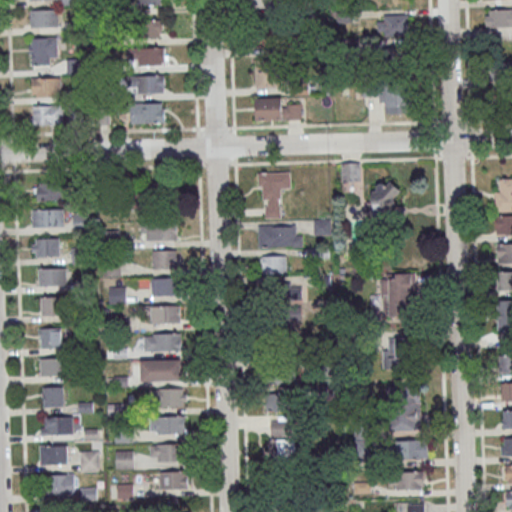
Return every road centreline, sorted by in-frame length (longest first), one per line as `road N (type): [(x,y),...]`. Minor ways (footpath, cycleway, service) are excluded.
road 1 (residential): [(463,511),(444,0)]
road 2 (residential): [(227,511),(209,0)]
road 3 (residential): [(511,137),(0,153)]
